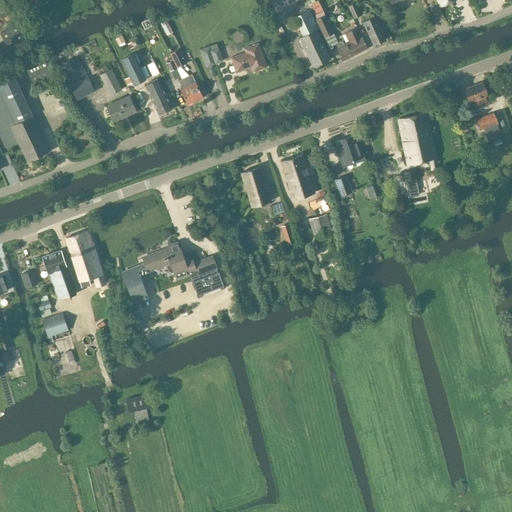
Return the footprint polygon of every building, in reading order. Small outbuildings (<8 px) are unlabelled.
[(318,0),(316,0),(312,2),(313,4),(315,11),(315,19),(316,19),(325,15),(318,0)] [(361,15),(355,2),(347,6),(353,19),(361,15)] [(318,28),(309,9),(293,17),(303,36),(299,38),(313,67),(330,59),(316,30),(318,28)] [(316,19),(324,37),(333,33),(325,15),(316,19)] [(375,17),(363,22),(373,44),(385,39),(375,17)] [(27,38),(18,21),(0,31),(0,32),(9,49),(27,38)] [(161,24),(167,34),(173,31),(167,21),(161,24)] [(336,48),(341,59),(366,47),(356,27),(344,33),(348,41),(343,43),(344,44),(336,48)] [(258,43),(244,48),(246,52),(231,58),(236,72),(251,67),(253,71),(266,66),(258,43)] [(216,44),(208,47),(200,49),(206,66),(222,60),(216,44)] [(176,67),(185,63),(178,48),(169,53),(176,67)] [(160,74),(150,52),(140,56),(138,57),(148,79),(160,74)] [(78,56),(61,64),(72,86),(71,86),(77,99),(94,91),(78,56)] [(135,57),(122,64),(132,82),(145,76),(135,57)] [(33,60),(23,64),(32,83),(50,75),(42,59),(34,63),(33,60)] [(167,63),(170,71),(176,68),(173,60),(167,63)] [(111,69),(99,75),(110,95),(121,89),(111,69)] [(28,161),(49,151),(14,74),(0,80),(0,136),(5,147),(17,141),(26,160),(28,161)] [(184,78),(195,100),(202,96),(195,81),(192,83),(189,76),(184,78)] [(187,104),(195,100),(184,78),(179,81),(182,88),(180,89),(187,104)] [(145,85),(159,114),(171,108),(158,80),(145,85)] [(482,82),(464,89),(469,102),(473,100),(475,105),(486,101),(484,96),(487,95),(482,82)] [(129,96),(106,105),(113,121),(135,111),(129,96)] [(427,115),(436,114),(434,104),(425,105),(427,115)] [(426,112),(397,119),(407,164),(427,159),(430,161),(430,169),(437,168),(426,112)] [(483,128),(497,123),(493,112),(476,119),(480,129),(483,128)] [(499,131),(485,136),(487,142),(500,137),(499,131)] [(353,135),(337,140),(339,147),(336,148),(342,164),(354,160),(355,163),(364,159),(361,150),(358,151),(353,135)] [(302,154),(281,161),(293,198),(314,192),(302,154)] [(260,166),(241,172),(252,206),(271,200),(260,166)] [(415,169),(401,172),(406,196),(417,194),(414,179),(416,178),(415,169)] [(335,179),(340,196),(351,192),(346,176),(335,179)] [(284,212),(281,202),(272,205),(275,215),(284,212)] [(326,214),(309,219),(315,239),(332,234),(326,214)] [(287,243),(295,241),(290,224),(282,226),(287,243)] [(88,230),(65,237),(79,280),(88,278),(93,276),(96,286),(105,283),(88,230)] [(142,258),(144,263),(121,271),(133,302),(147,297),(140,275),(147,272),(150,280),(162,276),(164,278),(172,275),(174,275),(176,279),(190,274),(198,297),(202,296),(201,294),(220,288),(220,290),(224,289),(213,255),(194,262),(191,254),(183,257),(178,241),(167,245),(168,249),(142,258)] [(67,267),(61,250),(42,256),(48,273),(49,272),(53,282),(59,280),(55,271),(67,267)] [(76,293),(67,267),(55,271),(59,280),(53,282),(59,299),(76,293)] [(33,270),(22,274),(26,287),(37,283),(33,270)] [(0,292),(6,290),(5,286),(8,284),(5,275),(1,276),(0,276),(0,292)] [(88,278),(79,280),(81,287),(82,288),(91,286),(90,284),(88,278)] [(48,300),(37,303),(40,310),(52,307),(48,300)] [(68,329),(62,313),(42,320),(47,336),(68,329)] [(107,325),(103,320),(97,325),(101,330),(107,325)] [(0,350),(9,348),(5,334),(0,335),(0,350)] [(152,406),(149,393),(125,398),(128,411),(152,406)] [(149,424),(147,408),(134,411),(137,427),(149,424)]
